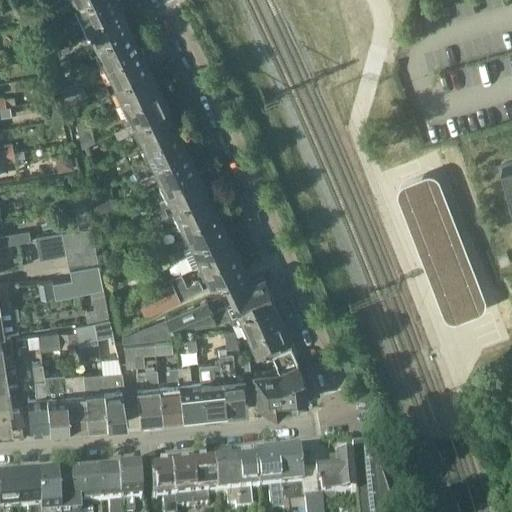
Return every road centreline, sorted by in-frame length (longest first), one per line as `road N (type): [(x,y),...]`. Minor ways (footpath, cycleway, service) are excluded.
road 1 (residential): [(343,409),(311,316),(164,0)]
road 2 (residential): [(343,409),(319,424),(0,460)]
road 3 (unknown): [(301,0),(319,36),(370,84),(435,110)]
road 4 (unknown): [(511,9),(414,41),(406,56),(419,95)]
